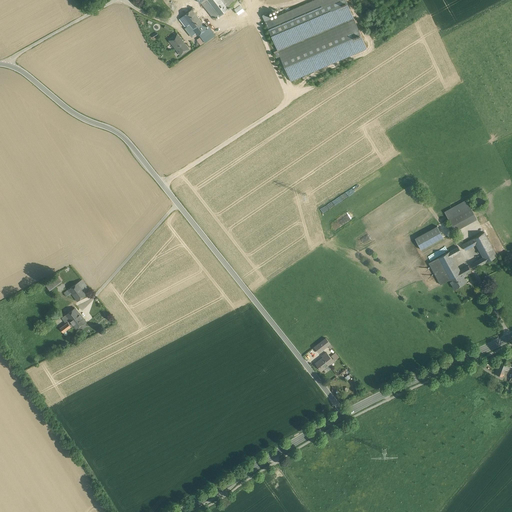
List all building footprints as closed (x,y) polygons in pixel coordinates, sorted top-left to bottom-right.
[(231,0),(201,0),(201,1),(214,17),(223,10),(227,7),(227,6),(233,2),(231,0)] [(235,3),(237,6),(234,8),(239,14),(245,10),(238,0),(235,3)] [(312,0),(265,20),(291,81),(367,49),(346,0),(312,0)] [(208,28),(192,8),(179,18),(191,33),(195,30),(199,35),(208,28)] [(189,48),(177,34),(169,40),(181,55),(189,48)] [(197,39),(201,45),(205,42),(201,36),(197,39)] [(483,203),(484,200),(483,198),(482,196),(480,194),(477,194),(475,194),(473,196),(472,198),(471,200),(472,203),(473,205),(475,206),(477,206),(480,206),(482,205),(483,203)] [(466,200),(443,212),(448,220),(470,208),(466,200)] [(470,208),(448,220),(454,232),(476,220),(470,208)] [(437,226),(415,238),(421,250),(443,237),(437,226)] [(482,258),(472,264),(474,269),(496,257),(484,234),(461,246),(464,251),(475,246),(482,258)] [(457,248),(449,253),(451,257),(460,253),(457,248)] [(451,257),(449,253),(437,259),(449,281),(449,282),(461,276),(459,271),(451,257)] [(449,281),(437,259),(427,264),(439,286),(449,281)] [(467,267),(459,271),(461,276),(470,271),(467,267)] [(57,274),(44,283),(49,290),(62,281),(57,274)] [(461,276),(449,282),(454,290),(466,284),(461,276)] [(82,279),(68,289),(72,293),(77,301),(90,291),(82,279)] [(75,308),(66,315),(70,321),(73,325),(76,329),(86,322),(83,318),(82,318),(75,308)] [(66,315),(62,318),(66,323),(70,321),(66,315)] [(66,323),(60,328),(63,333),(73,325),(70,321),(66,323)] [(326,338),(320,342),(322,345),(317,349),(319,352),(330,344),(326,338)] [(323,357),(315,363),(321,371),(333,361),(326,352),(321,355),(323,357)] [(505,364),(499,362),(495,373),(502,376),(505,370),(507,371),(509,366),(505,364)]
